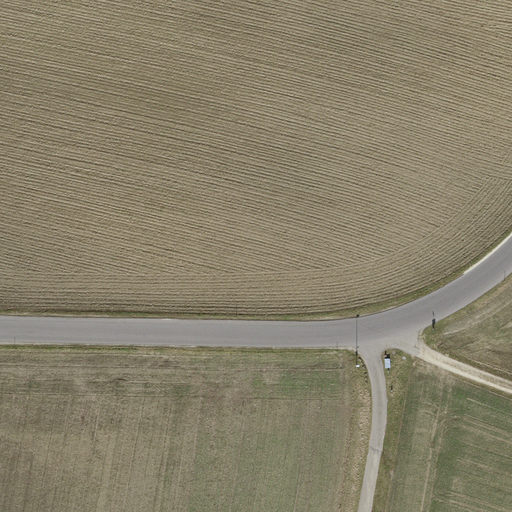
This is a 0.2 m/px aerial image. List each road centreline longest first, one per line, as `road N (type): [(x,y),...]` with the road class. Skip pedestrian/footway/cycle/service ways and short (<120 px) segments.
road 1 (unclassified): [(0,328),(370,331)]
road 2 (residential): [(370,331),(380,395),(365,511)]
road 3 (unclassified): [(370,331),(453,297),(511,250)]
road 4 (track): [(370,331),(511,388)]
